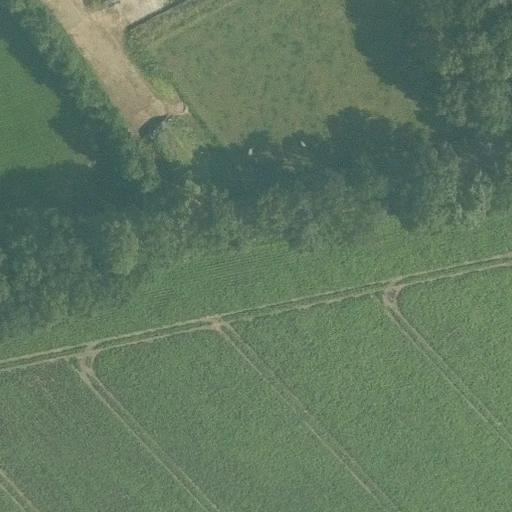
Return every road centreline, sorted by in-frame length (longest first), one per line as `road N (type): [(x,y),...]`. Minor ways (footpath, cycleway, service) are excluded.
road 1 (unclassified): [(0,267),(490,163)]
road 2 (unclassified): [(490,163),(456,0)]
